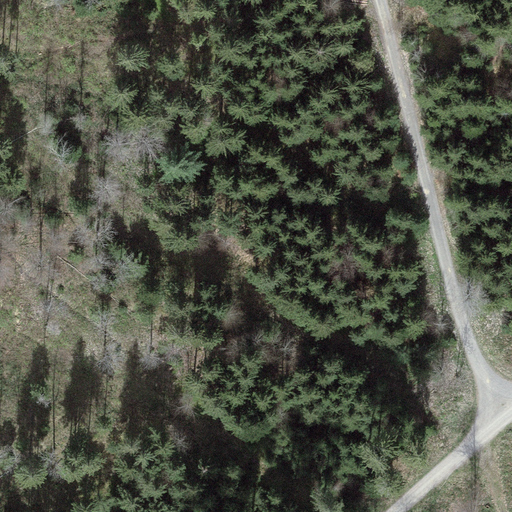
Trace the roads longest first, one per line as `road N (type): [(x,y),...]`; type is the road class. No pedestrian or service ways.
road 1 (track): [(388,0),(508,511)]
road 2 (track): [(394,511),(511,412)]
